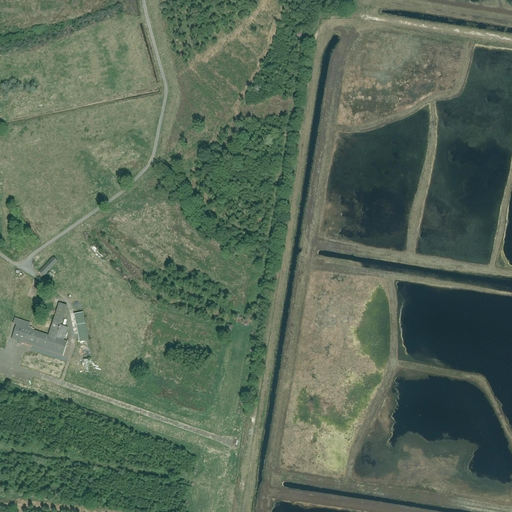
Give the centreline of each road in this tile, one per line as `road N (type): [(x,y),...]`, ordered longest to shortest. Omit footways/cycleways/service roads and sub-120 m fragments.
road 1 (track): [(511,40),(369,16),(330,26),(319,51),(245,511)]
road 2 (unclassified): [(143,0),(165,93),(151,161),(125,190),(17,265),(0,254)]
road 3 (unclassified): [(0,363),(229,443)]
